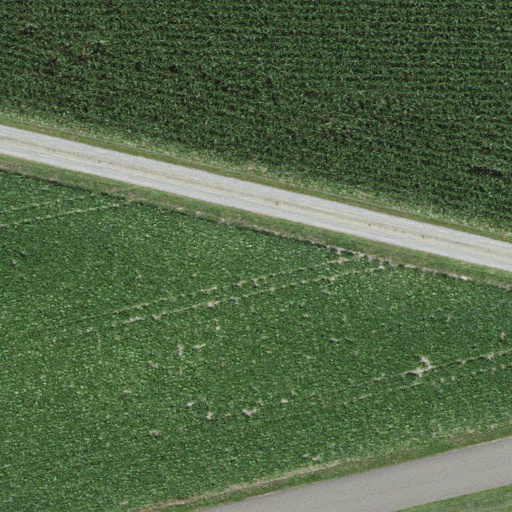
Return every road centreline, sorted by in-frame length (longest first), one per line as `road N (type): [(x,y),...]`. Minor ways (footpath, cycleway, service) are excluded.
road 1 (track): [(511,267),(0,146)]
road 2 (unclassified): [(300,511),(511,460)]
